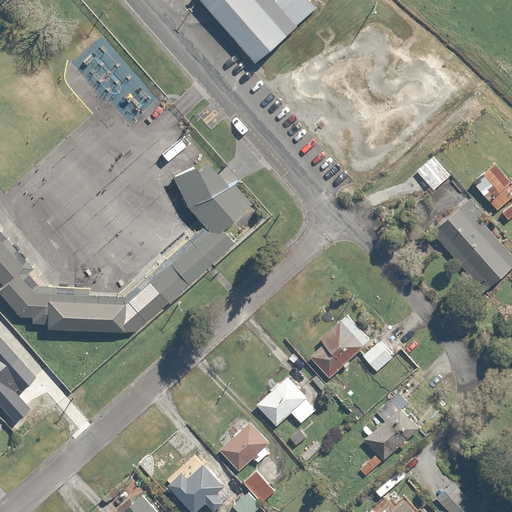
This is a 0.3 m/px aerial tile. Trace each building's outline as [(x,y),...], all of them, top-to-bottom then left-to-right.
[(273,0),(202,0),(255,61),(316,8),(309,0),(273,0)] [(451,173),(432,153),(417,167),(436,187),(451,173)] [(0,295),(28,327),(66,328),(65,342),(87,342),(88,329),(137,330),(234,243),(223,231),(253,204),(234,183),(226,184),(208,159),(170,174),(183,206),(201,225),(125,294),(42,290),(25,272),(31,267),(0,233),(0,295)] [(472,177),(496,207),(511,193),(511,175),(510,177),(494,159),(472,177)] [(511,265),(511,251),(464,199),(431,229),(486,289),(511,265)] [(511,201),(500,211),(506,218),(511,212),(511,201)] [(307,353),(328,375),(370,336),(346,311),(321,335),(324,337),(307,353)] [(393,356),(378,338),(362,352),(376,369),(393,356)] [(10,360),(0,368),(0,391),(6,398),(27,380),(10,360)] [(286,374),(255,401),(275,423),(290,409),(301,421),(316,407),(286,374)] [(398,403),(362,437),(383,459),(419,425),(398,403)] [(247,418),(217,447),(237,468),(252,454),(257,460),(269,449),(265,444),(269,440),(247,418)] [(298,426),(288,434),(296,442),(305,434),(298,426)] [(181,468),(167,482),(195,510),(204,501),(213,509),(222,500),(214,492),(223,484),(201,462),(188,475),(181,468)] [(239,471),(245,478),(243,480),(261,501),(276,489),(258,468),(257,469),(251,462),(239,471)] [(464,492),(458,484),(446,493),(450,498),(445,502),(452,511),(490,511),(494,509),(474,484),(464,492)] [(251,511),(260,503),(246,489),(232,503),(241,511),(251,511)] [(159,511),(141,490),(118,510),(119,511),(159,511)] [(385,506),(377,511),(413,511),(402,498),(388,510),(385,506)]
